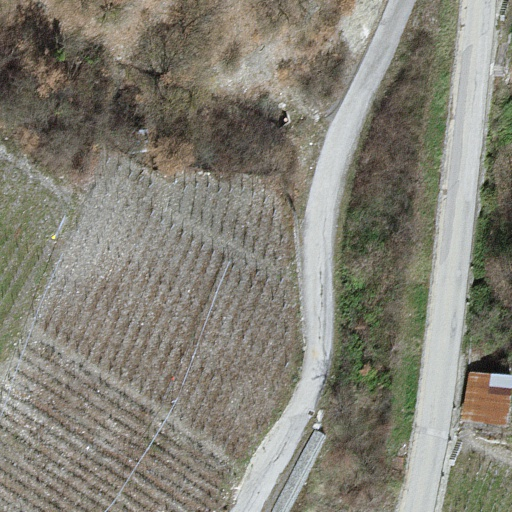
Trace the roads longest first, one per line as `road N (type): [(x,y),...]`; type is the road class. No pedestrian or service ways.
road 1 (track): [(423,0),(344,182),(358,367),(277,511)]
road 2 (unclassified): [(511,0),(454,511)]
